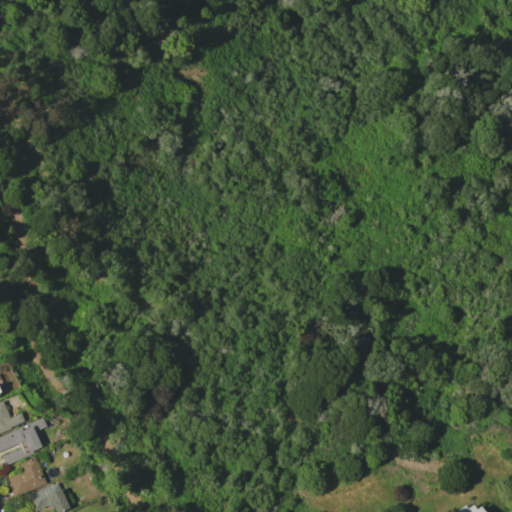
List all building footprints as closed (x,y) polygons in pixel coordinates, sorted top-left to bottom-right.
[(0,431),(23,422),(19,413),(8,417),(1,401),(0,400),(0,431)] [(0,434),(0,456),(3,464),(40,449),(33,431),(44,427),(41,419),(0,434)] [(17,463),(21,471),(5,477),(13,496),(44,484),(34,457),(17,463)] [(31,511),(48,506),(50,511),(53,511),(65,508),(57,483),(26,493),(31,511)] [(482,511),(474,501),(459,511),(482,511)]
